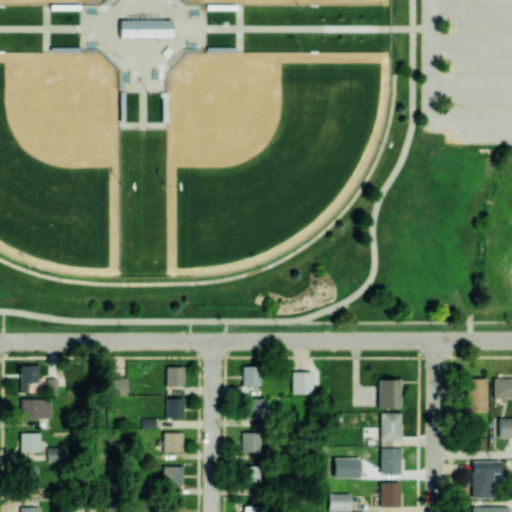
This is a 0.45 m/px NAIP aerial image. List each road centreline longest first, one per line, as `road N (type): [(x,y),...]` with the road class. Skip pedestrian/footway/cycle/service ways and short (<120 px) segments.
road 1 (residential): [(0,341),(511,340)]
road 2 (residential): [(439,511),(440,340)]
road 3 (residential): [(211,511),(211,341)]
